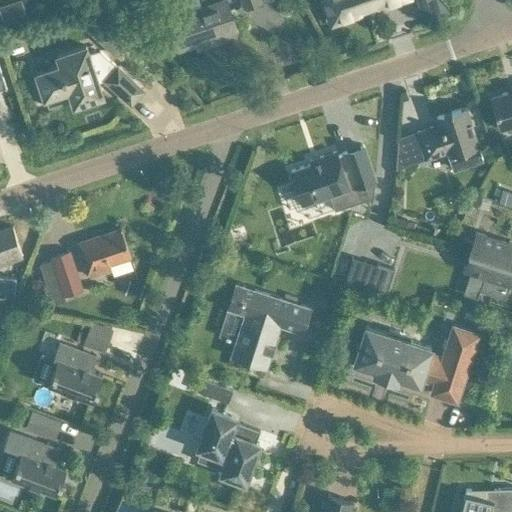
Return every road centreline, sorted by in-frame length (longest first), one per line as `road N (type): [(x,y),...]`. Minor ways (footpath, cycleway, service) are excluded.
road 1 (residential): [(230,126),(94,511)]
road 2 (residential): [(230,126),(495,36)]
road 3 (residential): [(0,202),(230,126)]
road 4 (residential): [(441,450),(319,404),(299,459)]
road 5 (residential): [(299,459),(320,450),(441,450)]
